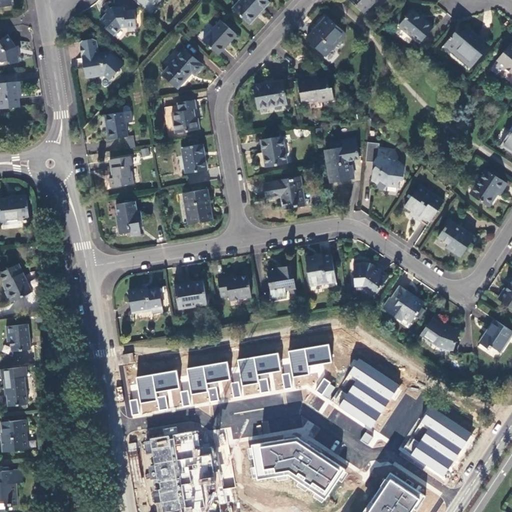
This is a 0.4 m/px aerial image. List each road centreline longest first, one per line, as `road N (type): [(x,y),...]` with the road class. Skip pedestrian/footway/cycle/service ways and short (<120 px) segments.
road 1 (residential): [(240,239),(340,224),(361,229),(462,299),(511,226)]
road 2 (residential): [(240,239),(223,97),(309,0)]
road 3 (tertiary): [(86,267),(129,511)]
road 4 (residential): [(86,267),(240,239)]
